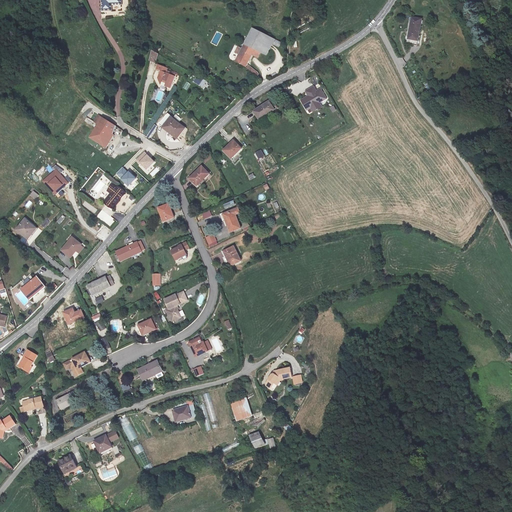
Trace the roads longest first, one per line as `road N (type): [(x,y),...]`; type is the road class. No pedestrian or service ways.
road 1 (residential): [(280,347),(248,371),(112,414),(34,453),(0,492)]
road 2 (unclassified): [(375,23),(414,101),(511,241)]
road 3 (residential): [(159,182),(208,267),(211,302),(182,335),(117,363)]
road 4 (unclassified): [(375,23),(255,92),(180,161)]
road 5 (unclassified): [(159,182),(0,351)]
